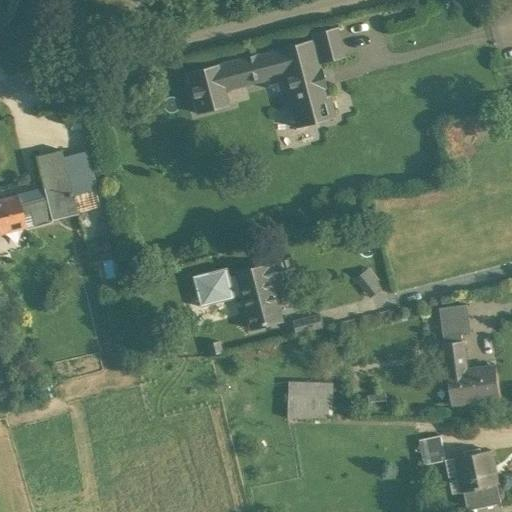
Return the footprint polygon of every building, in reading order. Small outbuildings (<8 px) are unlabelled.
[(337,35),(309,41),(317,69),(343,63),(337,35)] [(309,41),(271,52),(278,77),(293,135),(331,125),(317,69),(309,41)] [(271,52),(241,59),(247,82),(245,83),(246,85),(278,77),(271,52)] [(241,59),(185,73),(196,113),(227,105),(223,88),(245,83),(247,82),(241,59)] [(76,214),(60,151),(35,157),(51,221),(76,214)] [(17,196),(0,200),(0,234),(25,228),(17,196)] [(293,259),(238,273),(252,330),(284,322),(274,283),(298,277),(293,259)] [(199,304),(231,296),(224,267),(192,274),(199,304)] [(381,290),(366,272),(357,280),(372,298),(381,290)] [(468,305),(440,309),(444,338),(462,336),(472,334),(468,305)] [(320,315),(294,322),(297,335),(324,328),(320,315)] [(462,336),(444,338),(448,366),(466,364),(464,342),(463,342),(462,336)] [(497,367),(467,371),(466,364),(448,366),(453,405),(501,399),(497,367)] [(334,384),(290,383),(289,419),(333,421),(334,384)] [(442,437),(420,441),(425,466),(447,462),(442,437)] [(491,452),(457,459),(464,493),(465,493),(469,511),(502,504),(498,486),(491,452)]
